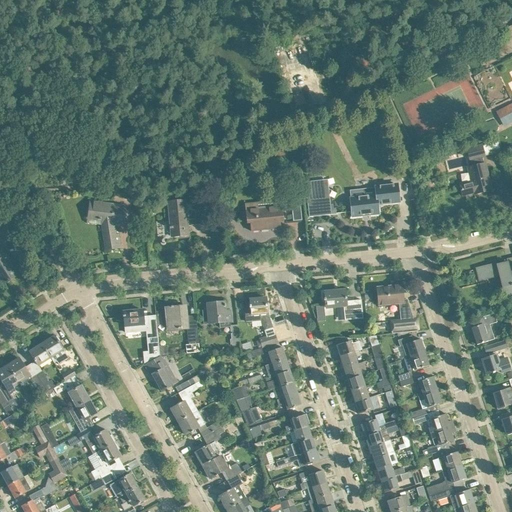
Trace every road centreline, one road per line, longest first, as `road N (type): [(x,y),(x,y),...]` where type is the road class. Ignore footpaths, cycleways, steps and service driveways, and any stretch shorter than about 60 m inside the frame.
road 1 (residential): [(500,511),(414,251)]
road 2 (residential): [(358,511),(279,265)]
road 3 (residential): [(175,511),(77,336),(96,318)]
road 4 (residential): [(204,511),(96,318)]
road 5 (residential): [(79,290),(279,265)]
road 6 (residential): [(279,265),(414,251)]
